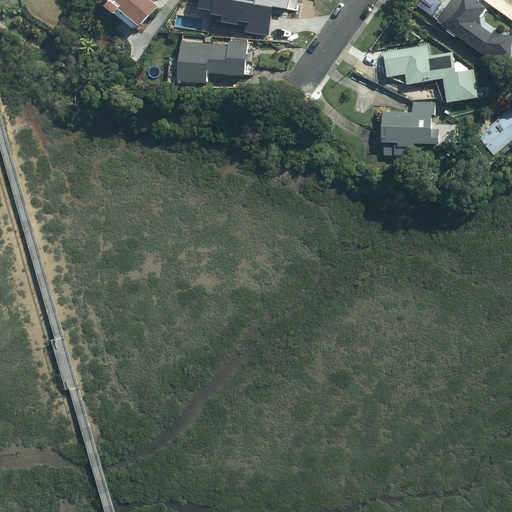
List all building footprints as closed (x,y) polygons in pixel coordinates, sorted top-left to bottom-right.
[(111,0),(111,1),(115,4),(110,9),(120,16),(124,12),(143,27),(159,7),(150,0),(111,0)] [(288,0),(199,0),(198,8),(212,10),(212,15),(222,17),(221,23),(238,25),(239,20),(246,21),(245,31),(268,35),(272,7),(287,9),(288,0)] [(439,0),(423,0),(419,6),(441,22),(440,23),(487,56),(511,58),(511,36),(494,35),(477,23),(488,8),(476,0),(456,0),(450,8),(439,0)] [(230,46),(213,45),(211,74),(247,77),(249,43),(233,42),(231,44),(230,46)] [(210,86),(211,74),(213,45),(184,43),(182,84),(210,86)] [(429,47),(387,54),(387,55),(381,56),(384,74),(390,73),(390,78),(411,85),(449,79),(453,104),(481,100),(477,72),(458,75),(455,54),(431,58),(429,47)] [(415,115),(387,114),(386,156),(416,156),(417,144),(441,145),(441,130),(433,130),(433,116),(436,116),(436,104),(415,103),(415,115)] [(511,110),(482,138),(500,158),(511,147),(511,110)]
